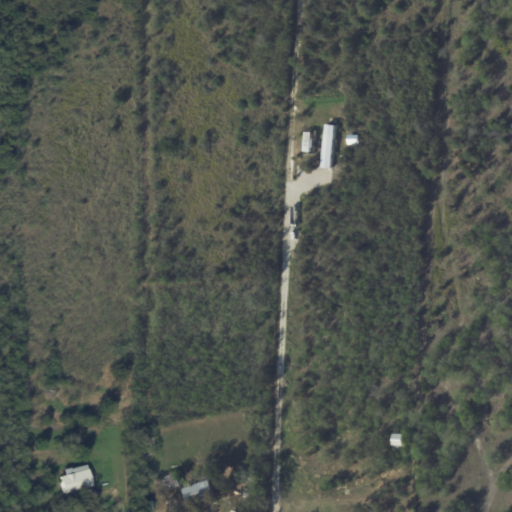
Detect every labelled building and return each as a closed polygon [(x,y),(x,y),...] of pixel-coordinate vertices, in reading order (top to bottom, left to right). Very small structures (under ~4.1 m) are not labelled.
[(323,168),(333,169),(335,125),(325,124),(323,168)] [(125,296),(127,312),(125,312),(125,313),(123,314),(122,312),(119,313),(117,297),(125,296)] [(169,402),(162,403),(160,396),(161,396),(161,395),(167,394),(169,402)] [(394,445),(405,446),(405,434),(395,434),(394,445)] [(140,437),(154,438),(154,455),(146,455),(146,450),(145,450),(146,446),(139,445),(140,437)] [(90,487),(63,495),(58,478),(63,476),(62,471),(68,469),(68,470),(84,465),(90,487)] [(175,472),(181,487),(165,493),(164,489),(160,490),(157,481),(161,479),(160,477),(175,472)] [(186,503),(182,491),(208,482),(213,499),(187,508),(186,503)] [(232,499),(238,500),(236,507),(230,506),(232,499)]
